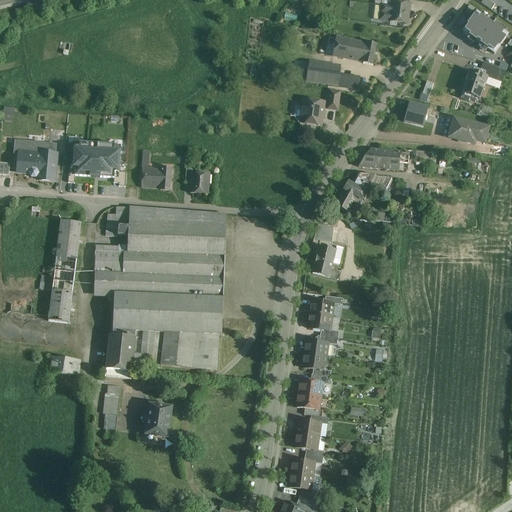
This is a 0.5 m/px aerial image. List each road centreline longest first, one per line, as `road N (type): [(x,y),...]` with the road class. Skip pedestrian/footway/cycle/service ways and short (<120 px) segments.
road 1 (residential): [(0,192),(305,213)]
road 2 (residential): [(305,213),(252,511)]
road 3 (residential): [(455,0),(305,213)]
